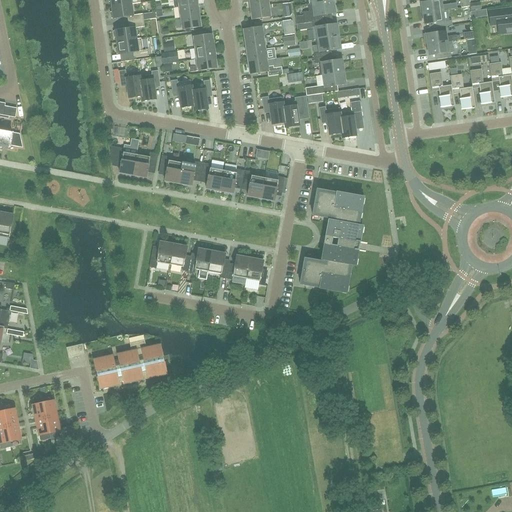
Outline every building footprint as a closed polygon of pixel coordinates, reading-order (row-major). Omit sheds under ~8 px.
[(196,0),(173,0),(174,8),(179,7),(197,5),(196,0)] [(267,0),(249,0),(251,9),(269,6),(267,0)] [(456,3),(441,5),(440,0),(421,3),(422,14),(442,11),(447,10),(457,9),(456,3)] [(312,23),(324,21),(323,15),(335,14),(333,1),(308,5),(309,12),(303,13),(304,23),(312,22),(312,23)] [(112,12),(110,13),(111,18),(113,18),(113,19),(129,16),(130,22),(144,20),(143,14),(133,16),(131,4),(111,7),(112,12)] [(199,15),(197,5),(179,7),(181,18),(199,15)] [(252,20),(270,17),(269,6),(251,9),(252,20)] [(511,8),(488,12),(490,25),(497,25),(498,34),(511,32),(511,8)] [(442,11),(422,14),(424,25),(429,24),(443,22),(444,27),(452,25),(451,21),(451,19),(449,19),(447,10),(442,11)] [(181,18),(182,30),(201,27),(199,15),(181,18)] [(116,37),(117,42),(136,40),(136,39),(134,28),(145,27),(144,20),(130,22),(131,29),(115,31),(115,32),(113,32),(114,38),(116,37)] [(324,21),(312,23),(314,40),(315,40),(338,37),(336,25),(327,26),(325,26),(324,21)] [(263,39),(261,27),(243,30),(245,41),(263,39)] [(427,44),(427,45),(446,43),(446,42),(457,41),(456,35),(446,37),(445,31),(436,33),(435,30),(425,32),(425,34),(423,35),(424,44),(427,44)] [(194,49),(213,46),(211,34),(192,37),(194,49)] [(316,46),(313,46),(314,59),(329,56),(328,51),(340,49),(338,37),(315,40),(316,46)] [(118,54),(134,52),(135,58),(149,56),(148,50),(142,50),(141,39),(136,39),(136,40),(117,42),(117,48),(115,48),(116,54),(118,54)] [(263,39),(245,41),(246,52),(264,50),(263,39)] [(474,39),(467,40),(467,46),(469,55),(476,54),(474,39)] [(446,43),(427,45),(428,56),(436,55),(437,59),(451,57),(450,53),(453,53),(452,42),(446,43)] [(194,60),(215,57),(213,46),(194,49),(195,59),(194,59),(194,60)] [(288,57),(300,55),(299,48),(287,50),(288,57)] [(264,50),(246,52),(248,64),(266,61),(264,50)] [(320,76),(323,75),(343,72),(342,60),(330,62),(329,56),(314,59),(315,64),(319,64),(320,76)] [(489,64),(491,82),(492,82),(499,81),(501,98),(511,96),(511,82),(511,75),(502,76),(500,62),(499,63),(498,56),(489,57),(490,64),(489,64)] [(189,67),(190,73),(216,69),(215,57),(194,60),(195,66),(189,67)] [(266,61),(248,64),(249,75),(267,72),(268,77),(282,75),(281,67),(273,68),(273,66),(267,67),(266,61)] [(451,85),(452,94),(459,93),(462,110),(475,108),(472,89),(472,87),(463,88),(461,75),(457,75),(456,68),(449,69),(450,76),(451,85)] [(472,87),(472,89),(479,88),(481,105),(495,103),(492,82),(491,82),(483,83),(481,69),(469,71),(472,87)] [(142,97),(139,76),(138,71),(126,73),(125,70),(118,71),(120,83),(126,82),(129,99),(141,97),(142,97)] [(151,75),(139,76),(142,97),(141,97),(142,102),(155,100),(153,84),(159,83),(158,71),(151,72),(151,75)] [(345,85),(343,72),(323,75),(325,88),(345,85)] [(454,106),(452,94),(451,85),(443,86),(441,72),(429,74),(432,92),(439,91),(441,108),(454,106)] [(177,80),(170,81),(172,93),(172,92),(178,92),(179,96),(181,108),(193,106),(194,106),(192,91),(191,86),(178,88),(177,82),(177,80)] [(194,106),(193,106),(194,111),(207,109),(205,97),(205,93),(211,92),(210,81),(203,82),(204,89),(192,91),(194,106)] [(359,90),(336,93),(337,99),(360,96),(359,90)] [(272,125),(285,123),(282,103),(281,98),(269,100),(268,97),(261,98),(263,109),(270,108),(272,125)] [(282,103),(285,123),(286,127),(298,126),(296,110),(303,109),(301,97),(294,98),(295,101),(282,103)] [(352,112),(339,114),(342,133),(343,138),(355,136),(353,121),(362,120),(360,101),(350,103),(352,112)] [(0,115),(9,117),(11,107),(5,106),(5,103),(0,102),(0,115)] [(330,134),(342,133),(339,114),(338,109),(326,111),(325,107),(319,108),(321,124),(328,123),(330,134)] [(0,131),(0,149),(2,150),(2,148),(9,149),(10,146),(22,148),(19,134),(11,133),(0,131)] [(176,142),(203,144),(204,136),(177,134),(176,142)] [(113,164),(121,165),(119,173),(132,175),(136,155),(123,153),(124,149),(111,147),(113,164)] [(132,175),(146,178),(147,170),(155,171),(158,155),(150,154),(149,157),(136,155),(132,175)] [(159,172),(166,173),(164,181),(178,184),(182,163),(169,161),(169,157),(161,156),(159,172)] [(178,184),(191,186),(193,178),(200,179),(203,163),(195,162),(194,166),(182,163),(178,184)] [(211,165),(203,163),(200,179),(207,181),(206,189),(219,191),(223,171),(210,168),(211,165)] [(234,186),(241,187),(244,171),(236,170),(236,173),(223,171),(219,191),(233,194),(234,186)] [(252,172),(244,171),(241,187),(249,188),(247,196),(261,199),(264,178),(252,176),(252,172)] [(261,199),(274,201),(275,193),(281,194),(284,178),(278,177),(277,181),(264,178),(261,199)] [(358,226),(363,198),(317,190),(312,215),(327,218),(323,240),(320,261),(313,260),(304,258),(299,285),(346,293),(351,265),(355,266),(359,247),(362,227),(358,226)] [(0,211),(0,235),(9,237),(13,214),(0,211)] [(149,267),(156,269),(157,263),(169,265),(173,244),(160,242),(158,250),(152,249),(149,267)] [(190,260),(184,259),(187,247),(173,244),(169,265),(182,267),(182,271),(188,272),(190,260)] [(190,260),(188,272),(194,273),(195,270),(199,270),(197,278),(206,280),(207,272),(211,251),(198,249),(196,257),(191,256),(190,260)] [(225,254),(211,251),(207,272),(220,274),(220,278),(226,279),(228,267),(229,263),(223,262),(225,254)] [(249,258),(236,256),(234,268),(228,267),(226,279),(232,280),(233,277),(245,279),(249,258)] [(267,270),(262,269),(263,261),(249,258),(245,279),(259,281),(258,285),(265,286),(267,270)] [(7,329),(9,321),(10,312),(0,309),(0,363),(1,363),(3,355),(0,354),(0,344),(3,329),(7,329)] [(68,358),(84,354),(82,344),(66,348),(68,358)] [(167,375),(162,356),(160,347),(146,350),(146,347),(131,350),(132,353),(117,357),(118,360),(113,361),(113,358),(94,362),(100,390),(111,387),(110,384),(123,381),(124,384),(135,382),(134,379),(155,374),(156,377),(167,375)] [(43,403),(46,418),(57,416),(54,401),(43,403)] [(32,405),(35,420),(46,418),(43,403),(32,405)] [(4,410),(7,426),(19,424),(15,408),(4,410)] [(57,416),(46,418),(49,433),(51,441),(58,439),(57,432),(60,431),(59,428),(57,416)] [(49,433),(46,418),(35,420),(38,436),(49,433)] [(22,439),(19,424),(7,426),(10,442),(22,439)] [(0,445),(1,450),(12,447),(10,442),(7,426),(0,427),(0,445)]
